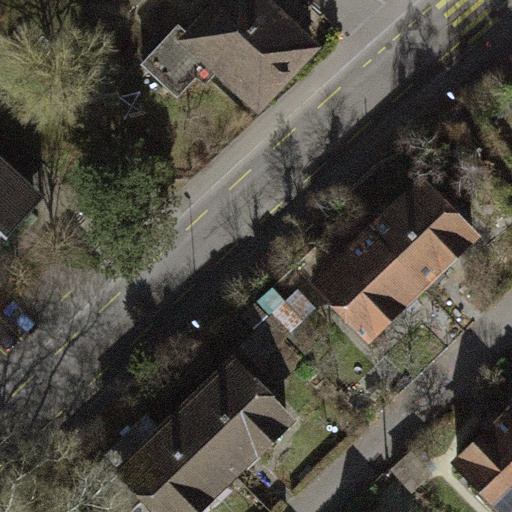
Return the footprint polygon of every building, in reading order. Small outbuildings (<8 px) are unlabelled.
[(341,45),(290,0),(238,0),(201,43),(279,111),(341,45)] [(0,269),(60,204),(0,149),(0,269)] [(438,183),(327,291),(398,362),(511,254),(438,183)] [(261,360),(140,478),(173,511),(249,511),(332,431),(261,360)] [(511,511),(511,418),(465,462),(511,511)]
